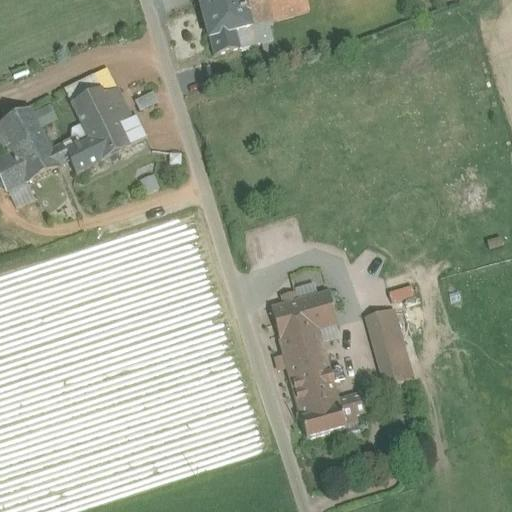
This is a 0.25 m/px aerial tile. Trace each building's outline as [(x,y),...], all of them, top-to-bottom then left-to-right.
[(230,0),(204,0),(200,1),(214,58),(241,51),(236,34),(239,33),(230,0)] [(230,0),(239,33),(246,31),(281,22),(309,15),(305,0),(230,0)] [(324,0),(305,0),(309,15),(327,10),(324,0)] [(281,22),(246,31),(249,45),(285,36),(281,22)] [(94,80),(65,94),(72,108),(101,94),(94,80)] [(117,91),(103,98),(102,96),(103,95),(103,94),(102,95),(101,94),(72,108),(90,144),(66,156),(65,156),(69,164),(76,179),(130,151),(118,128),(132,121),(117,91)] [(29,113),(0,127),(0,135),(12,159),(0,165),(0,181),(7,196),(58,170),(51,156),(29,113)] [(134,120),(132,121),(118,128),(130,151),(146,143),(134,120)] [(63,149),(51,156),(58,170),(69,164),(65,156),(66,156),(63,149)] [(393,304),(415,298),(413,290),(391,295),(393,304)] [(328,296),(271,312),(297,412),(336,399),(318,335),(336,329),(328,296)] [(393,313),(364,322),(384,391),(413,383),(393,313)] [(362,397),(338,404),(345,429),(357,426),(355,420),(367,417),(362,397)] [(336,399),(297,412),(300,424),(301,424),(307,443),(345,433),(345,429),(338,404),(336,399)]
